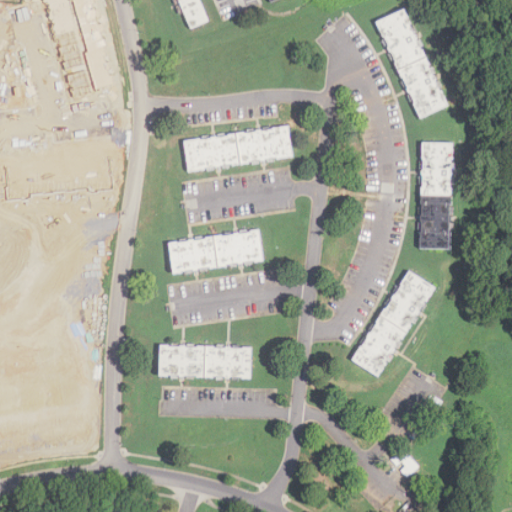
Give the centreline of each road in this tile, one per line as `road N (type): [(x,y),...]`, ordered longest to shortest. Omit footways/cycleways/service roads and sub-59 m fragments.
road 1 (residential): [(263,507),(291,460),(331,101),(277,95),(141,105)]
road 2 (residential): [(114,473),(115,342),(141,122),(121,0)]
road 3 (residential): [(114,473),(181,480),(273,511)]
